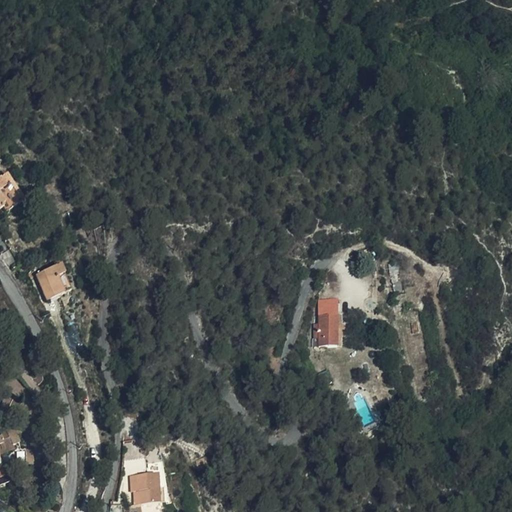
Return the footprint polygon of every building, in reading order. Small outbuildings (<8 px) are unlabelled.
[(2,162),(0,163),(0,170),(13,191),(18,189),(2,162)] [(0,200),(13,191),(0,170),(0,200)] [(34,267),(41,286),(58,280),(61,287),(68,284),(57,257),(34,267)] [(58,280),(41,286),(44,294),(61,287),(58,280)] [(315,328),(314,337),(332,338),(334,307),(332,307),(333,294),(320,294),(319,307),(316,307),(315,315),(312,315),(311,328),(315,328)] [(334,307),(332,338),(337,339),(337,329),(340,329),(341,316),(338,316),(338,307),(334,307)] [(6,359),(2,368),(13,385),(20,379),(19,371),(6,359)] [(318,376),(325,374),(322,363),(315,364),(318,376)] [(0,474),(14,469),(12,461),(6,463),(2,450),(3,449),(0,441),(13,434),(11,431),(18,426),(14,419),(18,417),(13,408),(1,415),(2,417),(0,418),(0,421),(1,421),(2,425),(0,426),(0,474)] [(26,433),(28,448),(35,447),(33,432),(26,433)] [(150,461),(125,462),(126,480),(133,479),(134,493),(152,491),(150,461)] [(121,511),(132,511),(131,496),(120,496),(121,511)]
